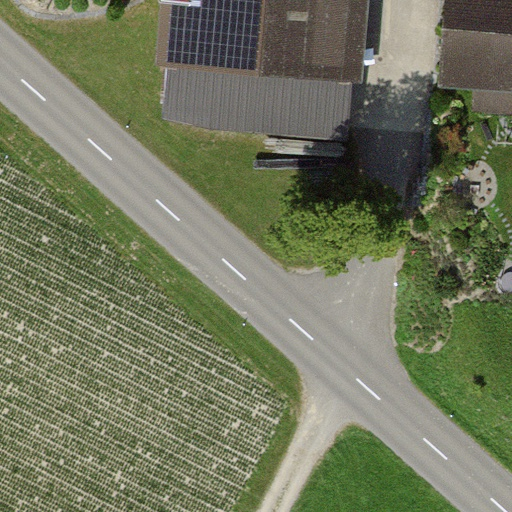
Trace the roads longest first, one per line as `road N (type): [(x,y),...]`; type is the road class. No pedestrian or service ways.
road 1 (tertiary): [(0,61),(510,511)]
road 2 (track): [(349,374),(284,511)]
